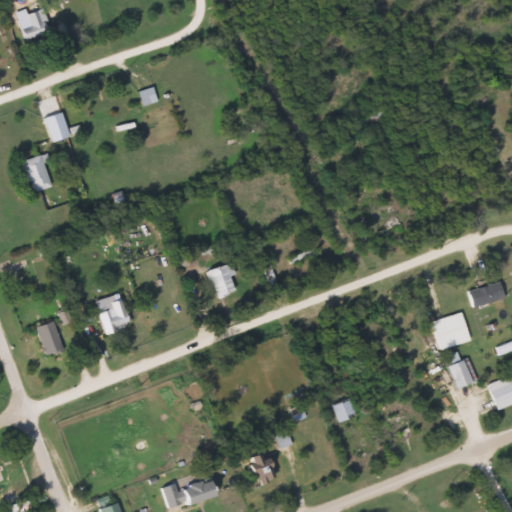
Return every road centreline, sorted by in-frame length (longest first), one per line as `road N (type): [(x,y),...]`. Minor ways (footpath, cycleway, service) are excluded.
road 1 (residential): [(0,410),(511,224)]
road 2 (residential): [(305,511),(511,434)]
road 3 (residential): [(59,511),(0,348)]
road 4 (residential): [(132,52),(0,91)]
